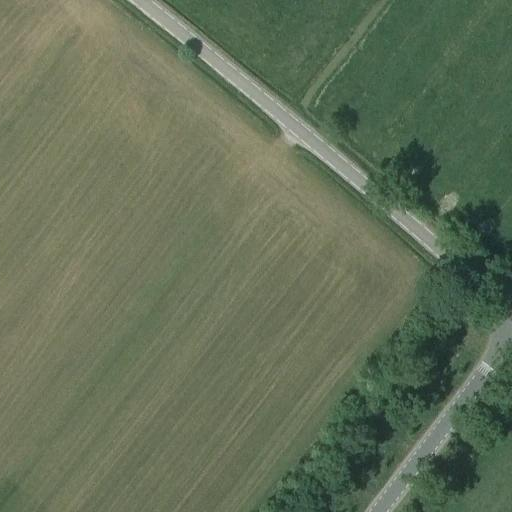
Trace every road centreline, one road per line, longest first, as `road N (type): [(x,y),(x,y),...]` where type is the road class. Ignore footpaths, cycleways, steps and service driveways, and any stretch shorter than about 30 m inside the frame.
road 1 (tertiary): [(134,0),(511,316)]
road 2 (tertiary): [(377,511),(511,334)]
